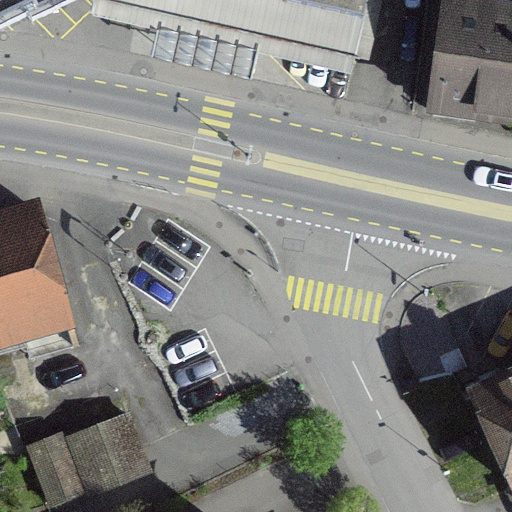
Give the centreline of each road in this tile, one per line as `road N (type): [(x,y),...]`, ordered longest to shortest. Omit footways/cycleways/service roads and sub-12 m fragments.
road 1 (primary): [(367,182),(0,102)]
road 2 (residential): [(367,182),(339,299),(348,347),(427,511)]
road 3 (primary): [(511,209),(367,182)]
